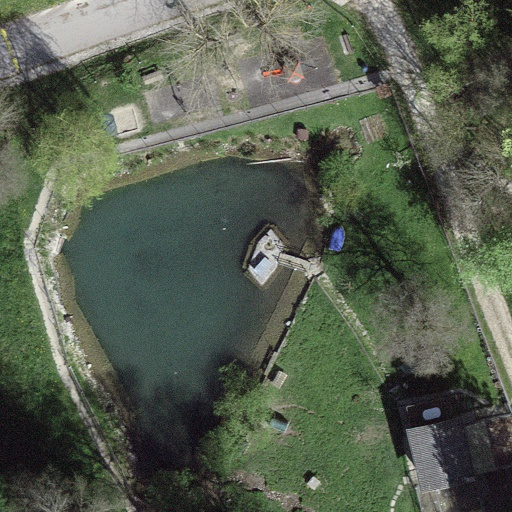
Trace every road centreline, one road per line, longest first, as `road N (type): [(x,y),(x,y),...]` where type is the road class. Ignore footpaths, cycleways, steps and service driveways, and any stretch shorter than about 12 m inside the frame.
road 1 (track): [(370,0),(414,80),(511,309)]
road 2 (unclassified): [(187,0),(0,56)]
